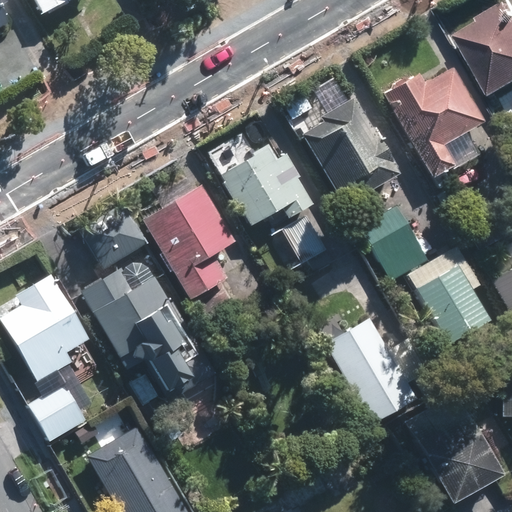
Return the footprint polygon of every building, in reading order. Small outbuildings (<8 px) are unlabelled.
[(27,0),(36,16),(64,0),(27,0)] [(480,23),(456,37),(491,98),(511,85),(511,6),(511,5),(508,6),(506,3),(477,19),(480,23)] [(479,124),(447,70),(420,86),(413,75),(379,95),(428,180),(450,167),(439,147),(479,124)] [(394,176),(349,99),(316,118),(318,123),(296,136),(339,208),(394,176)] [(264,149),(215,177),(244,229),(277,210),(282,219),(306,206),(292,180),(294,179),(281,156),(270,162),(264,149)] [(137,222),(184,303),(185,303),(197,323),(201,321),(212,339),(239,323),(215,284),(221,281),(206,256),(229,243),(196,187),(137,222)] [(98,270),(141,244),(117,204),(74,230),(98,270)] [(423,262),(391,206),(355,226),(387,282),(423,262)] [(320,248),(302,216),(266,237),(285,268),(320,248)] [(475,251),(497,239),(488,222),(465,235),(475,251)] [(483,323),(451,266),(410,290),(442,346),(483,323)] [(511,326),(511,267),(487,281),(511,326)] [(76,293),(121,371),(138,361),(162,402),(209,375),(167,302),(164,304),(149,279),(126,293),(114,271),(76,293)] [(82,341),(45,276),(10,296),(16,307),(0,316),(0,327),(32,383),(66,363),(61,353),(82,341)] [(382,352),(363,320),(319,345),(366,426),(409,400),(400,385),(421,373),(403,340),(382,352)] [(102,364),(90,344),(77,352),(88,372),(102,364)] [(497,418),(511,418),(511,366),(498,366),(497,418)] [(123,384),(147,424),(164,414),(140,374),(123,384)] [(72,426),(55,394),(33,406),(51,438),(72,426)] [(495,478),(446,395),(398,424),(446,507),(495,478)] [(183,511),(133,427),(83,457),(114,511),(183,511)] [(164,444),(175,438),(169,429),(159,434),(164,444)] [(342,457),(281,492),(291,509),(327,489),(334,500),(359,485),(342,457)]
